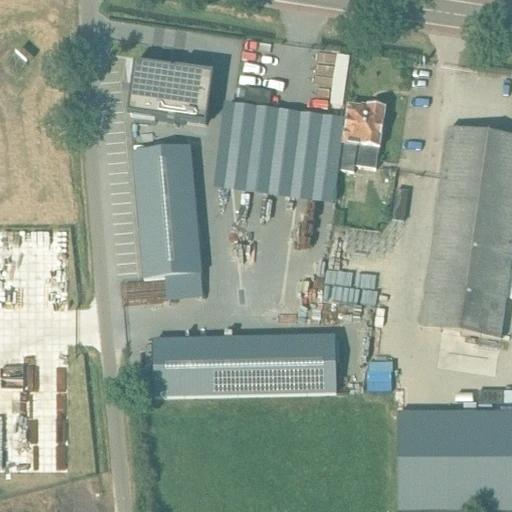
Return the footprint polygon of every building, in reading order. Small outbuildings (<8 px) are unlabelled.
[(325,52),(323,70),(347,72),(349,54),(325,52)] [(132,84),(131,92),(132,92),(132,90),(139,91),(136,110),(156,113),(155,122),(186,126),(186,125),(205,128),(207,114),(208,114),(209,105),(208,105),(208,106),(203,105),(206,85),(163,79),(164,73),(135,69),(133,84),(132,84)] [(244,106),(269,109),(271,95),(246,91),(244,106)] [(367,112),(348,109),(339,173),(354,176),(355,170),(376,173),(385,111),(368,109),(367,112)] [(511,264),(511,140),(449,132),(420,331),(501,343),(511,264)] [(144,283),(201,278),(189,151),(133,156),(144,283)] [(336,397),(335,340),(153,345),(154,402),(336,397)] [(511,511),(511,416),(398,417),(397,511),(511,511)]
